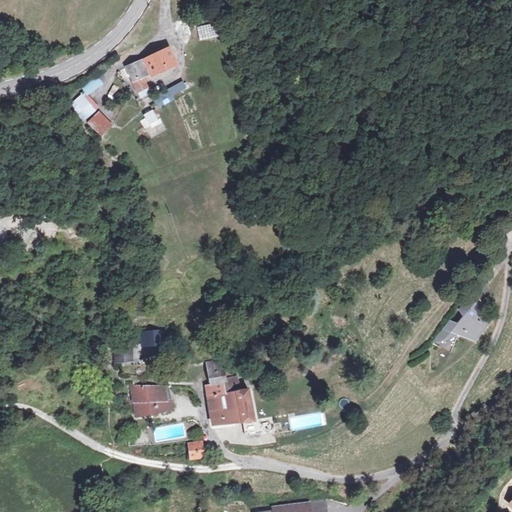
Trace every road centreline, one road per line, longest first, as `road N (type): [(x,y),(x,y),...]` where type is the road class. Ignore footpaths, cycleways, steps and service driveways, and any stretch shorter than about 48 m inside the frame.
road 1 (track): [(413,0),(370,110),(289,239)]
road 2 (secondary): [(141,0),(92,53),(0,89)]
